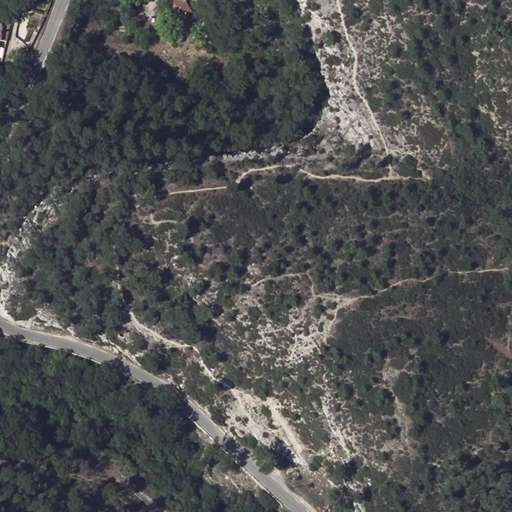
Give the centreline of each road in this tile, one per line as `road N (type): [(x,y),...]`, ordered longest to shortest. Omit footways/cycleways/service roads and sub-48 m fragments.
road 1 (tertiary): [(306,511),(126,363),(0,313)]
road 2 (tertiary): [(0,141),(62,0)]
